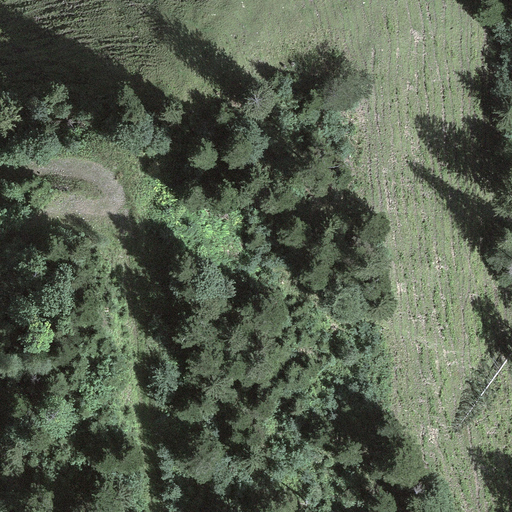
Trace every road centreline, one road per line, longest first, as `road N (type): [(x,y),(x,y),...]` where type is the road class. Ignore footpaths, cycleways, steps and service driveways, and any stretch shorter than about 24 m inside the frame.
road 1 (track): [(132,225),(168,511)]
road 2 (track): [(0,168),(98,168),(124,190),(132,225)]
